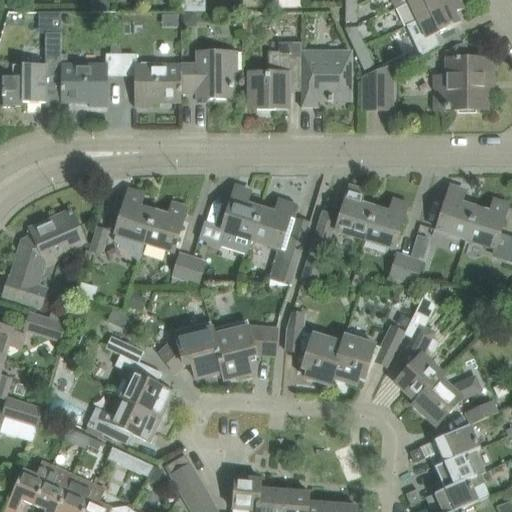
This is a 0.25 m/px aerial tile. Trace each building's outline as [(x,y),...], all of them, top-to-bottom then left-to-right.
[(90,0),(91,13),(109,13),(108,0),(90,0)] [(206,13),(206,9),(206,1),(182,0),(182,13),(206,13)] [(242,0),(242,9),(279,9),(279,0),(242,0)] [(279,0),(279,9),(303,9),(302,0),(279,0)] [(388,0),(393,11),(409,3),(416,0),(388,0)] [(416,0),(409,3),(417,22),(460,2),(458,0),(416,0)] [(417,22),(407,26),(421,57),(449,44),(443,32),(461,24),(456,12),(463,9),(460,2),(417,22)] [(356,6),(346,6),(346,23),(356,23),(356,6)] [(197,14),(182,13),(182,27),(197,27),(197,14)] [(4,78),(3,108),(23,108),(23,104),(46,104),(46,84),(61,84),(62,84),(62,65),(62,14),(50,14),(50,34),(46,34),(46,66),(23,66),(13,66),(13,78),(4,78)] [(348,36),(355,51),(365,47),(357,32),(348,36)] [(460,39),(453,42),(457,50),(464,47),(460,39)] [(289,91),(301,91),(301,53),(301,42),(279,42),(279,53),(269,53),(269,75),(249,75),(249,109),(289,109),(289,91)] [(61,84),(61,104),(90,104),(90,108),(108,108),(108,77),(121,77),(122,56),(122,45),(111,45),(110,55),(108,55),(108,65),(68,65),(62,65),(62,84),(61,84)] [(435,71),(435,111),(487,111),(487,91),(484,91),(484,77),(487,77),(487,61),(469,61),(465,46),(464,47),(457,50),(447,54),(447,71),(435,71)] [(367,52),(357,56),(364,71),(374,67),(367,52)] [(182,65),(181,95),(197,95),(197,100),(233,100),(233,73),(237,73),(237,53),(197,53),(197,66),(182,65)] [(301,53),(301,91),(301,109),(317,109),(317,98),(328,98),(328,102),(332,103),(332,98),(351,98),(351,53),(301,53)] [(181,95),(182,65),(135,65),(135,56),(122,56),(121,77),(135,78),(135,108),(153,108),(153,105),(181,105),(181,95)] [(361,111),(392,111),(392,68),(362,80),(361,111)] [(225,233),(221,246),(247,254),(251,241),(261,210),(246,206),(250,193),(236,188),(224,227),(223,232),(225,233)] [(337,232),(365,241),(375,210),(360,205),(364,192),(350,188),(341,219),(323,214),(302,283),(319,288),(337,232)] [(437,232),(466,241),(476,210),(461,205),(465,192),(451,188),(437,232)] [(145,244),(154,213),(139,209),(143,196),(130,192),(116,235),(114,241),(139,262),(145,244)] [(261,210),(251,241),(277,249),(280,250),(285,252),(295,220),(290,218),(293,207),(280,202),(276,215),(261,210)] [(390,214),(375,210),(365,241),(394,250),(407,206),(394,202),(390,214)] [(490,214),(476,210),(466,241),(495,249),(508,206),(494,202),(490,214)] [(169,218),(154,213),(145,244),(173,253),(187,210),(173,205),(169,218)] [(84,242),(72,213),(31,230),(35,239),(24,243),(13,280),(10,279),(4,297),(42,308),(47,291),(32,286),(41,258),(43,257),(46,264),(69,254),(67,250),(84,242)] [(277,249),(268,280),(290,287),(291,287),(309,225),(295,220),(285,252),(280,250),(277,249)] [(109,233),(97,229),(89,252),(102,256),(109,233)] [(173,279),(185,283),(193,259),(180,255),(173,279)] [(390,279),(403,283),(410,259),(397,255),(390,279)] [(193,259),(186,283),(198,287),(205,263),(193,259)] [(410,259),(403,283),(415,287),(422,263),(410,259)] [(130,294),(127,305),(142,309),(145,299),(130,294)] [(396,384),(417,402),(418,403),(439,379),(439,380),(442,376),(421,357),(425,349),(433,353),(438,342),(431,338),(433,335),(425,330),(437,308),(425,294),(405,335),(414,339),(400,368),(406,373),(396,384)] [(112,310),(106,321),(123,329),(128,319),(123,313),(112,310)] [(287,330),(285,352),(308,353),(303,370),(308,371),(305,379),(330,387),(333,379),(332,379),(343,345),(302,332),(304,315),(292,314),(287,330)] [(66,327),(30,316),(25,332),(61,343),(66,327)] [(401,316),(396,325),(404,329),(409,320),(401,316)] [(20,350),(24,336),(12,333),(12,332),(0,328),(0,360),(3,361),(8,346),(20,350)] [(249,328),(214,336),(223,374),(225,382),(252,375),(248,359),(256,357),(256,356),(275,357),(277,330),(249,328)] [(359,379),(365,381),(371,361),(376,363),(387,369),(405,335),(392,328),(382,349),(345,337),(343,345),(332,379),(333,379),(357,387),(359,379)] [(214,336),(213,329),(177,338),(177,339),(159,355),(175,374),(184,367),(192,365),(196,381),(223,374),(214,336)] [(128,382),(121,399),(163,419),(175,394),(157,385),(162,374),(139,364),(144,353),(112,338),(106,350),(121,356),(115,367),(122,370),(118,378),(128,382)] [(0,377),(0,371),(3,361),(0,360),(0,397),(5,399),(11,380),(0,377)] [(451,390),(439,380),(439,379),(418,403),(417,402),(414,406),(437,427),(461,399),(480,391),(475,380),(451,390)] [(151,444),(163,419),(121,399),(113,416),(96,409),(87,427),(116,441),(121,430),(151,444)] [(4,415),(4,416),(38,427),(43,411),(8,400),(4,415)] [(473,425),(498,414),(493,403),(468,414),(473,425)] [(43,411),(38,427),(46,430),(53,416),(43,411)] [(430,457),(435,468),(466,454),(467,456),(477,451),(480,450),(470,426),(410,453),(415,464),(430,457)] [(88,446),(91,438),(69,428),(63,441),(85,452),(88,446)] [(102,443),(91,438),(88,446),(99,451),(102,443)] [(112,448),(107,460),(122,467),(127,455),(112,448)] [(477,451),(467,456),(466,454),(435,468),(445,490),(446,491),(477,477),(476,477),(481,475),(487,472),(477,451)] [(165,468),(169,476),(190,464),(185,456),(165,468)] [(24,470),(4,511),(17,511),(23,501),(34,506),(52,466),(42,462),(36,476),(24,470)] [(176,487),(196,475),(190,464),(169,476),(176,487)] [(74,476),(52,466),(34,506),(46,511),(45,511),(58,511),(68,489),(74,476)] [(154,467),(148,479),(168,489),(171,488),(161,471),(154,467)] [(176,487),(182,497),(202,485),(196,475),(176,487)] [(476,477),(477,477),(446,491),(445,490),(425,499),(431,511),(441,508),(443,511),(456,511),(461,510),(462,511),(479,503),(491,497),(481,475),(476,477)] [(84,511),(96,486),(74,476),(68,489),(58,511),(84,511)] [(258,511),(260,490),(261,480),(236,478),(233,511),(258,511)] [(188,508),(208,496),(202,485),(182,497),(188,508)] [(128,511),(130,510),(126,508),(112,509),(100,504),(106,490),(96,486),(84,511),(128,511)] [(282,511),(284,492),(260,490),(258,511),(282,511)] [(417,490),(406,495),(411,506),(422,501),(417,490)] [(309,494),(284,492),(282,511),(307,511),(308,503),(309,494)] [(188,508),(190,511),(203,511),(214,506),(208,496),(188,508)] [(172,508),(174,511),(182,511),(184,511),(177,499),(172,508)] [(307,511),(331,511),(332,505),(308,503),(307,511)]
